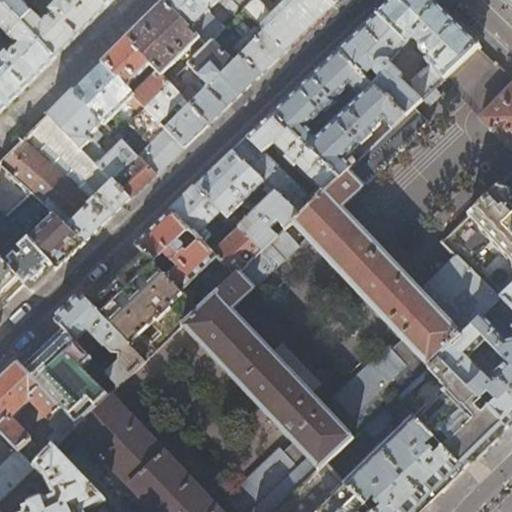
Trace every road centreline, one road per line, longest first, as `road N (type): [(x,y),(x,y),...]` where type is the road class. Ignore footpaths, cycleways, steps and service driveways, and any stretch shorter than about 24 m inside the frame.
road 1 (residential): [(0,350),(366,0)]
road 2 (residential): [(1,137),(139,0)]
